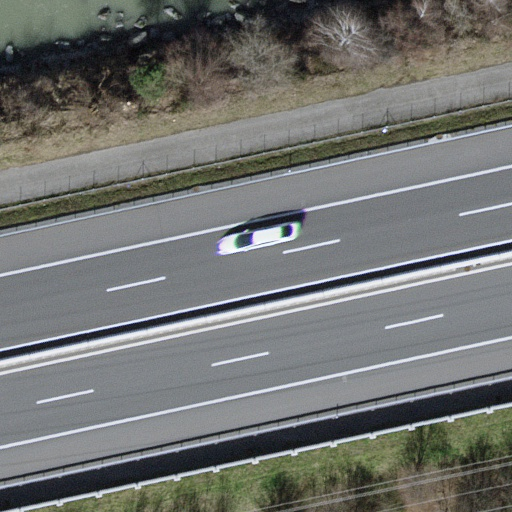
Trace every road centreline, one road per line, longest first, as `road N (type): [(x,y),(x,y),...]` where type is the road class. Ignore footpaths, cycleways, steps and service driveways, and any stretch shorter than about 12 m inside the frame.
road 1 (motorway): [(0,412),(511,301)]
road 2 (motorway): [(511,201),(0,311)]
road 3 (unclassified): [(511,79),(0,188)]
